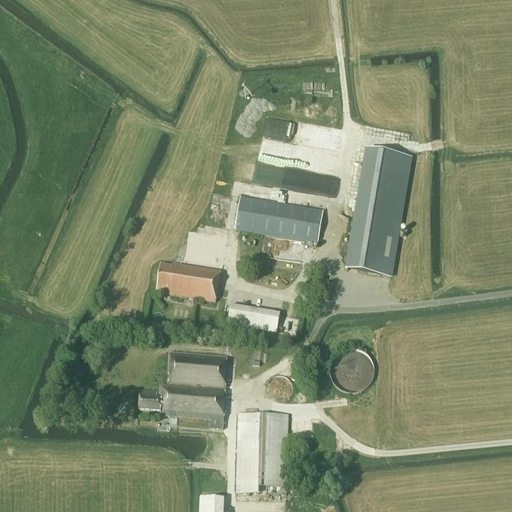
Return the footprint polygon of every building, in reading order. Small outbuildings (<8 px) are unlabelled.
[(238,132),(240,137),(256,129),(253,125),(238,132)] [(307,150),(262,139),(258,157),(302,168),(307,150)] [(367,151),(347,272),(394,280),(414,159),(367,151)] [(323,212),(241,198),(234,232),(317,245),(323,212)] [(183,264),(221,269),(224,246),(186,241),(183,264)] [(221,274),(220,274),(183,267),(173,265),(172,267),(161,265),(157,292),(165,293),(165,294),(170,295),(170,296),(215,304),(221,274)] [(225,325),(276,332),(279,313),(228,305),(225,325)] [(370,386),(373,381),(374,374),(374,368),(371,362),(367,357),(362,353),(356,351),(350,351),(343,352),(338,355),(333,360),(330,366),(329,372),(330,379),(332,385),(336,390),(341,393),(347,395),(354,396),(360,394),(366,391),(370,386)] [(210,430),(222,431),(225,392),(224,392),(227,359),(170,354),(167,386),(161,386),(159,399),(161,399),(160,413),(162,413),(162,417),(211,421),(210,430)] [(161,399),(159,399),(156,398),(156,393),(140,392),(140,399),(139,399),(139,410),(139,412),(160,413),(161,399)] [(286,497),(287,465),(288,417),(238,415),(236,495),(286,497)] [(200,498),(199,511),(223,511),(224,499),(200,498)]
